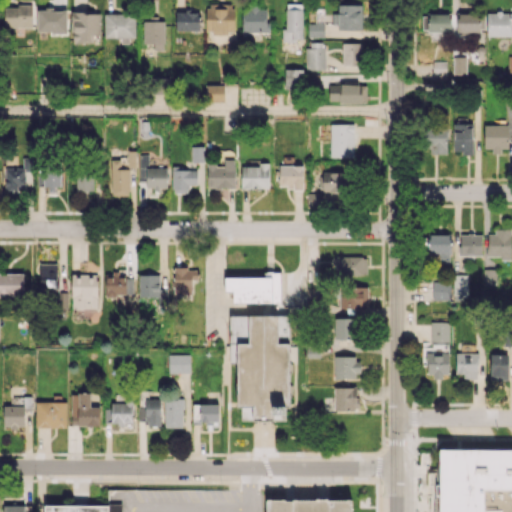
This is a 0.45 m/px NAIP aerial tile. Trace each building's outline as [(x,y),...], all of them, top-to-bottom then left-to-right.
[(206,30),(234,31),(235,4),(207,3),(206,30)] [(284,40),(302,41),(302,4),(285,3),(284,40)] [(337,5),(338,25),(347,24),(347,30),(362,29),(361,4),(337,5)] [(4,5),(4,27),(32,27),(32,5),(4,5)] [(268,32),(267,6),(242,6),(242,33),(268,32)] [(37,32),(67,32),(67,10),(37,10),(37,32)] [(175,30),(199,30),(199,12),(176,11),(175,30)] [(100,12),(73,13),(73,43),(93,42),(92,34),(100,34),(100,12)] [(511,36),(511,12),(487,12),(486,36),(511,36)] [(134,41),(135,14),(105,13),(104,37),(121,38),(121,41),(134,41)] [(480,13),(457,13),(457,32),(470,32),(471,37),(480,37),(480,13)] [(422,14),(422,32),(451,31),(451,14),(422,14)] [(164,20),(143,21),(143,44),(153,43),(153,49),(164,49),(164,20)] [(324,23),(308,22),(307,37),(324,37),(324,23)] [(306,70),(325,69),(324,42),(306,42),(306,70)] [(342,65),(362,65),(363,42),(342,42),(342,65)] [(453,56),(453,75),(466,75),(465,56),(453,56)] [(283,88),(303,89),(303,69),(283,69),(283,88)] [(152,92),(170,93),(170,77),(152,76),(152,92)] [(224,101),(224,84),(206,85),(207,101),(224,101)] [(329,103),(366,102),(366,84),(328,84),(329,103)] [(353,123),(329,124),(330,157),(354,157),(353,123)] [(473,153),(472,123),(453,123),(453,153),(473,153)] [(483,150),(501,151),(501,148),(508,148),(508,125),(484,124),(483,150)] [(429,153),(446,154),(446,127),(421,126),(421,148),(429,149),(429,153)] [(203,146),(191,146),(191,162),(203,162),(203,146)] [(129,167),(135,167),(135,150),(127,151),(127,158),(111,158),(111,196),(129,195),(129,167)] [(166,167),(147,168),(147,154),(139,154),(139,170),(146,170),(146,188),(167,188),(166,167)] [(4,167),(4,191),(31,191),(31,157),(23,157),(22,167),(4,167)] [(206,187),(234,188),(235,159),(224,159),(224,164),(207,164),(206,187)] [(303,165),(278,165),(279,188),(303,187),(303,165)] [(42,186),(60,186),(61,167),(43,166),(42,186)] [(269,166),(240,166),(240,188),(268,188),(269,166)] [(196,188),(197,168),(172,168),(171,187),(196,188)] [(323,191),(347,191),(346,171),(322,172),(323,191)] [(92,191),(93,173),(76,172),(75,190),(92,191)] [(307,204),(321,204),(321,193),(307,193),(307,204)] [(510,258),(511,229),(494,229),(494,234),(487,234),(487,257),(510,258)] [(450,234),(428,234),(428,253),(438,253),(438,262),(450,262),(450,234)] [(481,256),(481,235),(470,234),(460,234),(459,255),(481,256)] [(366,274),(366,256),(336,256),(335,274),(366,274)] [(40,287),(58,287),(57,263),(39,263),(40,287)] [(192,280),(198,279),(198,267),(173,268),(174,294),(193,294),(192,280)] [(483,285),(496,284),(496,268),(483,269),(483,285)] [(105,296),(125,297),(126,270),(113,270),(113,275),(105,274),(105,296)] [(232,301),(280,302),(280,272),(264,272),(264,277),(224,276),(224,291),(233,292),(232,301)] [(0,295),(23,296),(24,274),(0,273),(0,295)] [(97,274),(71,275),(72,309),(98,308),(97,274)] [(138,297),(158,297),(158,304),(166,304),(167,291),(159,291),(159,275),(139,274),(138,297)] [(467,274),(453,275),(453,299),(467,298),(467,274)] [(449,300),(450,283),(432,283),(432,300),(449,300)] [(367,287),(338,287),(338,307),(368,306),(367,287)] [(67,309),(67,292),(58,292),(58,309),(67,309)] [(289,316),(249,315),(249,344),(237,344),(237,408),(241,408),(241,420),(288,421),(289,316)] [(230,316),(229,345),(238,346),(238,343),(248,343),(248,316),(230,316)] [(354,317),(333,317),(334,339),(355,338),(354,317)] [(448,341),(449,322),(430,321),(430,341),(448,341)] [(448,352),(422,351),(422,363),(427,363),(427,376),(448,376),(448,352)] [(455,373),(463,373),(463,378),(477,378),(477,353),(456,352),(455,373)] [(508,380),(508,353),(490,353),(489,379),(508,380)] [(190,373),(190,354),(168,355),(168,373),(190,373)] [(334,379),(357,379),(358,356),(334,355),(334,379)] [(333,409),(357,409),(357,387),(333,387),(333,409)] [(99,426),(99,406),(90,406),(90,393),(71,393),(71,425),(99,426)] [(23,398),(16,398),(16,405),(3,405),(4,429),(23,428),(23,398)] [(161,426),(160,399),(145,399),(146,427),(161,426)] [(183,427),(183,399),(164,399),(164,427),(183,427)] [(35,427),(66,428),(67,402),(36,401),(35,427)] [(110,423),(122,423),(122,428),(132,428),(132,402),(111,402),(110,423)] [(217,404),(193,404),(192,423),(217,423),(217,404)] [(511,511),(511,450),(440,450),(440,458),(438,459),(436,476),(435,511),(511,511)] [(122,511),(181,511),(181,490),(108,489),(108,503),(122,503),(122,511)] [(266,498),(266,511),(351,511),(351,498),(266,498)]
